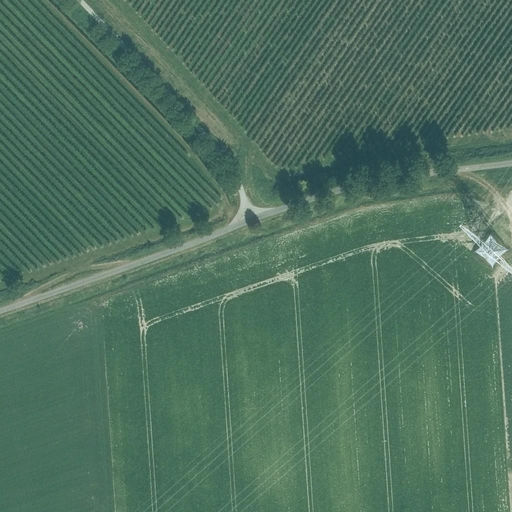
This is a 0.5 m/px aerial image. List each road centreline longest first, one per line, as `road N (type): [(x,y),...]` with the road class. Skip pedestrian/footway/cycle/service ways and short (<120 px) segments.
road 1 (unclassified): [(254,218),(228,163),(83,0)]
road 2 (unclassified): [(0,310),(254,218)]
road 3 (unclassified): [(254,218),(350,188),(511,168)]
